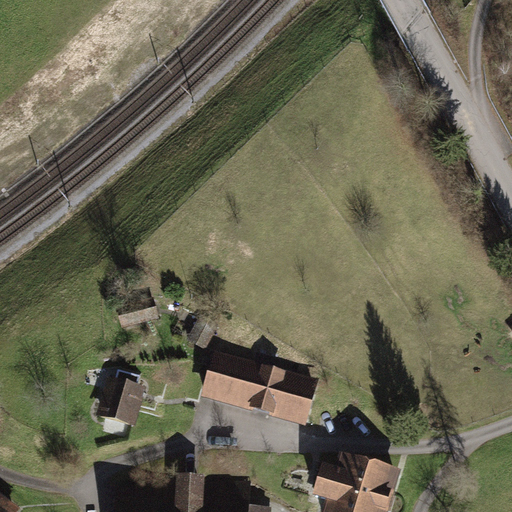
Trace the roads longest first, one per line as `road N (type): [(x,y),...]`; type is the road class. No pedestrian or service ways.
road 1 (unclassified): [(401,0),(511,193)]
road 2 (track): [(477,132),(488,0)]
